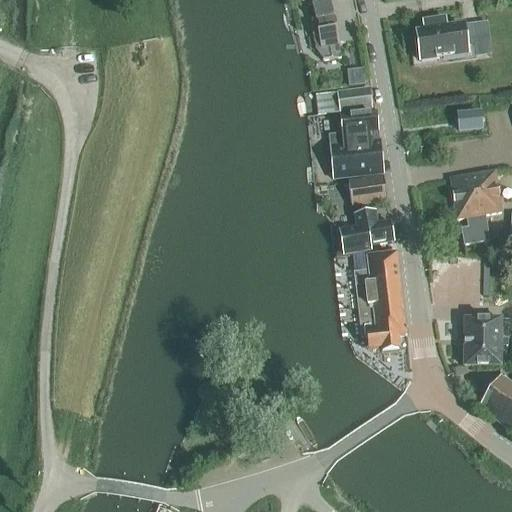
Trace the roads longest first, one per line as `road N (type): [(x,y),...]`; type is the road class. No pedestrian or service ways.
road 1 (tertiary): [(429,391),(368,0)]
road 2 (unclassified): [(222,496),(197,501),(52,480)]
road 3 (unclassified): [(293,480),(429,391)]
